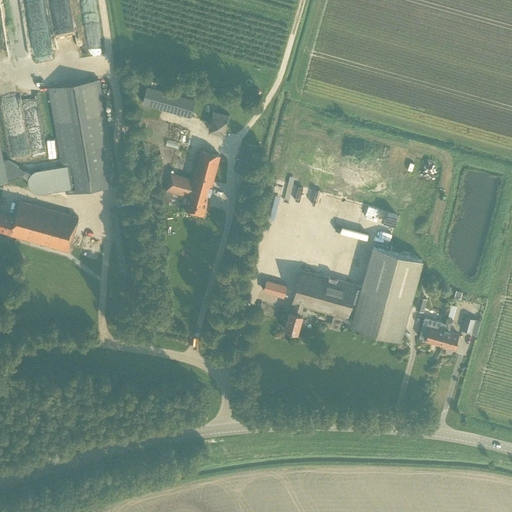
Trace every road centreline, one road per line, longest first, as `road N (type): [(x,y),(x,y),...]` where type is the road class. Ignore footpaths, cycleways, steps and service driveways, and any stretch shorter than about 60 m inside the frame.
road 1 (tertiary): [(511,449),(367,426),(230,428)]
road 2 (tertiary): [(230,428),(144,442),(0,483)]
road 3 (unclassified): [(230,428),(226,390),(212,367),(101,342)]
